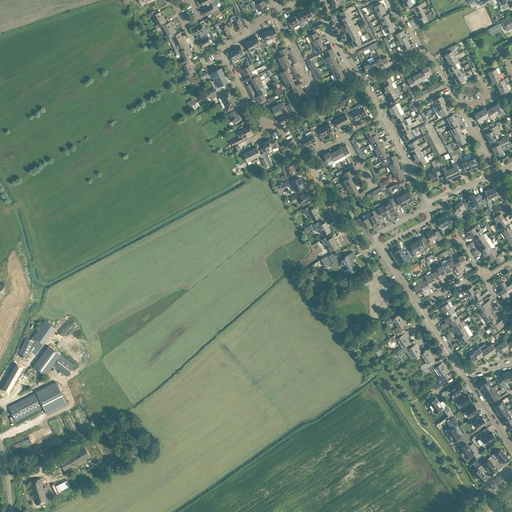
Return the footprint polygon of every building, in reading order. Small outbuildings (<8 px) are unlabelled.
[(267,7),(264,0),(262,1),(260,0),(256,0),(254,1),(257,9),(256,10),(258,15),(264,12),(262,9),(267,7)] [(330,0),(333,5),(332,6),(334,8),(346,2),(345,0),(330,0)] [(408,7),(412,5),(416,3),(414,0),(409,0),(403,3),(407,11),(409,9),(408,7)] [(511,0),(501,0),(503,2),(504,4),(500,6),(502,10),(506,9),(509,7),(510,7),(511,9),(511,8),(511,0)] [(216,5),(215,3),(211,5),(203,9),(207,15),(213,12),(214,15),(217,13),(220,12),(218,9),(217,9),(216,6),(216,5)] [(377,12),(386,8),(385,5),(383,6),(381,3),(374,7),(377,12)] [(415,13),(423,10),(420,4),(411,9),(412,11),(414,10),(415,13)] [(303,11),(307,19),(313,16),(309,7),(303,10),(303,11)] [(379,17),(387,14),(385,11),(387,10),(386,8),(377,12),(379,17)] [(237,19),(233,21),(238,29),(239,29),(240,29),(242,28),(242,27),(243,26),(243,25),(246,23),(241,14),(240,12),(239,9),(236,10),(235,11),(235,12),(237,16),(236,17),(237,19)] [(340,19),(349,15),(346,9),(339,13),(341,16),(339,17),(340,19)] [(416,20),(425,15),(423,10),(415,13),(417,17),(415,17),(416,20)] [(163,26),(170,22),(167,23),(164,17),(163,17),(160,11),(156,13),(153,15),(157,24),(155,25),(156,29),(163,26)] [(302,22),(307,19),(303,11),(298,14),(300,19),(297,20),(299,23),(300,25),(300,26),(303,25),(302,22)] [(382,23),(390,19),(388,16),(390,15),(389,13),(387,14),(379,17),(382,23)] [(299,23),(297,20),(295,15),(289,18),(292,23),(289,24),(292,31),(295,29),(294,28),(300,25),(299,23)] [(345,24),(352,20),(349,15),(340,19),(341,21),(343,20),(345,24)] [(419,21),(421,24),(428,21),(425,15),(416,20),(417,22),(419,21)] [(511,17),(503,22),(506,28),(511,26),(511,17)] [(385,29),(394,24),(393,22),(391,23),(390,19),(382,23),(380,24),(383,30),(385,29)] [(345,30),(355,26),(352,20),(345,24),(346,27),(344,28),(345,30)] [(423,36),(433,31),(431,26),(433,24),(432,21),(425,25),(426,28),(421,30),(423,36)] [(166,39),(169,38),(180,32),(177,33),(174,27),(173,28),(170,22),(163,26),(167,34),(165,36),(166,39)] [(223,26),(222,24),(221,23),(219,22),(215,24),(219,33),(222,31),(225,36),(226,35),(227,35),(229,34),(230,33),(226,24),(223,26)] [(202,25),(193,29),(194,30),(194,31),(195,33),(196,35),(200,33),(202,36),(211,31),(209,28),(206,29),(205,27),(206,27),(204,24),(202,25)] [(388,34),(395,30),(393,27),(395,26),(394,24),(385,29),(388,34)] [(350,35),(357,31),(355,26),(345,30),(347,32),(348,31),(350,35)] [(278,35),(276,32),(274,27),(268,30),(272,38),(278,35)] [(211,44),(215,42),(212,37),(214,37),(212,34),(215,32),(214,30),(211,31),(202,36),(203,38),(204,39),(199,41),(200,43),(200,44),(201,45),(202,46),(202,47),(211,43),(211,44)] [(268,30),(262,33),(263,35),(265,39),(262,41),(266,47),(267,47),(268,46),(269,46),(269,45),(268,44),(267,43),(273,41),(272,38),(268,30)] [(398,40),(408,35),(406,33),(405,34),(403,30),(395,34),(398,40)] [(351,41),(360,36),(357,31),(350,35),(352,38),(350,39),(351,41)] [(423,36),(426,40),(436,35),(433,31),(423,36)] [(176,49),(187,44),(184,37),(183,38),(180,32),(169,38),(174,46),(175,46),(176,49)] [(309,43),(312,41),(321,36),(320,34),(318,35),(317,32),(308,36),(308,37),(306,38),(309,43)] [(401,45),(409,41),(407,38),(409,37),(408,35),(398,40),(401,45)] [(440,42),(437,35),(427,40),(431,47),(434,45),(436,49),(445,44),(443,41),(440,42)] [(251,40),(255,48),(256,48),(255,47),(261,44),(263,49),(266,47),(262,41),(260,42),(257,36),(251,39),(251,40)] [(311,48),(315,47),(322,43),(321,39),(322,39),(321,36),(312,41),(309,43),(311,48)] [(358,37),(351,41),(355,49),(357,47),(356,45),(361,43),(363,42),(361,36),(360,36),(358,37)] [(250,51),(255,48),(251,40),(246,43),(249,49),(246,50),(249,57),(251,60),(254,58),(250,51)] [(406,50),(413,46),(412,44),(410,45),(409,41),(401,45),(404,51),(406,50)] [(315,47),(318,52),(327,47),(326,45),(324,46),(322,43),(315,47)] [(192,57),(189,51),(190,51),(187,44),(176,49),(176,50),(174,51),(176,54),(180,55),(182,54),(185,60),(190,58),(192,57)] [(376,49),(374,46),(373,44),(368,46),(369,49),(370,52),(376,49)] [(455,56),(452,51),(453,50),(453,49),(458,47),(457,44),(452,46),(445,50),(447,53),(443,56),(445,58),(446,57),(448,61),(455,56)] [(325,58),(326,58),(335,53),(331,45),(329,47),(330,49),(322,53),(325,58)] [(240,46),(235,49),(239,58),(240,59),(245,57),(246,58),(249,57),(246,50),(243,52),(240,46)] [(406,50),(409,55),(414,52),(415,54),(417,53),(413,46),(406,50)] [(279,51),(282,56),(285,54),(286,54),(289,53),(292,51),(291,49),(288,50),(287,47),(285,47),(279,51)] [(233,61),(239,58),(235,49),(234,49),(235,50),(229,53),(233,61)] [(334,56),(336,55),(335,53),(326,58),(329,63),(336,59),(334,56)] [(288,60),(286,54),(285,54),(282,56),(278,58),(281,64),(288,60)] [(378,54),(373,57),(375,61),(379,68),(382,66),(383,68),(385,67),(381,60),(380,58),(379,55),(378,54)] [(455,64),(458,62),(459,62),(455,56),(448,61),(450,64),(449,64),(450,67),(455,64)] [(393,63),(391,61),(389,62),(387,57),(381,60),(385,67),(393,63)] [(193,65),(190,58),(185,60),(178,63),(180,67),(183,65),(188,74),(185,76),(187,79),(193,76),(191,73),(195,71),(192,65),(193,65)] [(340,64),(339,62),(337,63),(336,59),(329,63),(331,68),(340,64)] [(283,69),(291,65),(288,60),(281,64),(283,69)] [(375,70),(379,68),(375,61),(369,63),(374,73),(376,71),(375,70)] [(450,74),(461,67),(458,62),(455,64),(450,67),(448,68),(450,71),(448,72),(450,74)] [(312,71),(315,70),(317,69),(314,63),(309,66),(311,69),(312,71)] [(372,74),(374,73),(369,63),(364,66),(368,74),(371,72),(372,74)] [(340,67),(341,66),(340,64),(331,68),(334,74),(341,70),(340,67)] [(422,69),(426,76),(433,72),(429,65),(422,69)] [(244,75),(252,71),(249,66),(245,68),(239,71),(240,73),(242,71),(244,75)] [(461,67),(450,74),(451,77),(452,76),(454,79),(464,73),(465,73),(463,70),(461,67)] [(216,79),(225,75),(221,68),(210,73),(212,77),(214,76),(216,79)] [(491,78),(498,75),(496,68),(487,72),(488,75),(489,75),(491,78)] [(283,78),(290,74),(287,69),(280,73),(283,78)] [(421,81),(427,78),(426,76),(422,69),(420,70),(421,72),(418,73),(421,81)] [(346,75),(345,73),(343,74),(341,70),(334,74),(337,79),(346,75)] [(244,82),(255,77),(252,71),(244,75),(246,79),(243,80),(244,82)] [(416,84),(421,81),(418,73),(414,75),(413,73),(411,75),(416,84)] [(464,73),(454,79),(456,82),(455,83),(457,85),(465,80),(468,79),(464,73)] [(285,84),(293,80),(290,74),(283,78),(285,84)] [(216,79),(214,80),(218,87),(228,82),(225,75),(216,79)] [(254,84),(261,80),(258,75),(255,77),(244,82),(251,79),(253,82),(250,84),(246,85),(247,87),(251,86),(254,84)] [(345,78),(347,77),(346,75),(337,79),(340,85),(347,81),(345,78)] [(411,87),(416,84),(411,75),(409,76),(410,77),(407,79),(411,87)] [(495,83),(501,80),(498,75),(491,78),(492,81),(491,82),(492,84),(495,83)] [(384,87),(393,82),(390,76),(383,80),(385,84),(383,85),(384,87)] [(499,88),(506,85),(504,79),(501,80),(495,83),(496,85),(497,85),(499,88)] [(256,89),(264,86),(261,80),(254,84),(256,89)] [(302,82),(295,85),(293,80),(285,84),(288,89),(292,87),(302,82)] [(300,85),(303,84),(302,82),(292,87),(295,93),(302,89),(300,85)] [(385,93),(394,88),(391,83),(393,82),(384,87),(386,90),(384,91),(385,93)] [(500,95),(509,91),(506,85),(499,88),(500,92),(499,92),(500,95)] [(259,95),(267,91),(264,86),(256,89),(259,95)] [(390,97),(397,94),(394,88),(385,93),(386,95),(388,94),(390,97)] [(221,103),(233,97),(232,96),(231,96),(228,91),(226,92),(224,89),(217,93),(220,98),(219,99),(221,103)] [(308,93),(307,91),(304,92),(302,89),(295,93),(298,98),(308,93)] [(258,102),(266,99),(263,93),(267,91),(259,95),(256,96),(252,98),(253,100),(256,99),(258,102)] [(391,104),(400,99),(397,94),(390,97),(392,101),(390,102),(391,104)] [(437,105),(444,101),(440,94),(438,95),(439,97),(437,98),(436,96),(429,100),(431,103),(436,102),(437,105)] [(227,112),(234,109),(233,106),(235,104),(233,99),(233,97),(221,103),(223,108),(224,107),(227,112)] [(357,109),(361,117),(367,114),(364,108),(367,107),(363,101),(360,102),(361,103),(356,106),(357,109)] [(435,106),(432,108),(435,113),(438,111),(446,107),(444,104),(446,103),(444,101),(437,105),(435,106)] [(281,112),(286,109),(283,102),(277,105),(281,112)] [(291,112),(294,110),(290,103),(288,104),(287,102),(286,102),(284,103),(283,102),(286,109),(288,113),(288,112),(290,116),(292,115),(291,112)] [(507,112),(503,106),(500,108),(497,103),(494,104),(495,105),(492,107),(496,115),(502,112),(503,114),(507,112)] [(391,113),(398,109),(395,104),(390,107),(389,105),(387,106),(391,113)] [(275,115),(281,112),(277,105),(272,107),(275,115)] [(361,117),(357,109),(351,112),(349,107),(346,109),(349,115),(352,113),(356,120),(361,117)] [(441,117),(450,112),(449,110),(447,111),(446,107),(438,111),(441,117)] [(490,116),(486,109),(484,107),(482,108),(483,110),(480,111),(484,119),(489,116),(490,116)] [(491,118),(496,115),(492,107),(489,109),(488,108),(486,109),(490,116),(489,116),(491,118)] [(235,124),(240,121),(240,120),(242,119),(243,118),(244,117),(242,113),(241,114),(240,113),(237,112),(236,109),(228,113),(231,117),(234,116),(235,118),(232,120),(235,124)] [(347,116),(349,115),(346,109),(343,110),(345,115),(340,117),(344,125),(350,122),(347,116)] [(392,120),(401,115),(398,109),(391,113),(393,117),(391,118),(392,120)] [(478,122),(484,119),(480,111),(476,113),(476,112),(473,114),(478,122)] [(449,123),(458,118),(457,116),(455,117),(454,114),(446,118),(449,123)] [(397,124),(404,120),(401,115),(392,120),(393,122),(395,121),(397,124)] [(344,125),(340,117),(334,120),(332,116),(329,118),(333,124),(335,122),(338,128),(344,125)] [(330,125),(333,124),(329,118),(326,119),(328,122),(322,125),(323,126),(327,133),(333,130),(330,125)] [(452,128),(459,124),(458,121),(459,120),(458,118),(449,123),(452,128)] [(402,129),(409,125),(406,119),(404,120),(397,124),(398,126),(400,125),(402,129)] [(238,127),(235,128),(237,132),(240,130),(243,137),(252,133),(251,131),(251,130),(252,130),(250,127),(249,128),(248,126),(245,127),(243,124),(238,127)] [(425,124),(419,128),(423,134),(427,132),(428,132),(429,131),(427,128),(426,125),(425,124)] [(452,128),(448,131),(451,136),(453,135),(461,131),(459,128),(461,127),(459,124),(452,128)] [(327,133),(323,126),(317,129),(315,125),(312,127),(316,133),(319,131),(322,137),(328,134),(327,133)] [(403,135),(412,130),(409,125),(402,129),(403,132),(402,133),(403,135)] [(486,134),(489,142),(497,138),(495,134),(499,133),(496,126),(489,129),(491,131),(486,134)] [(316,140),(313,134),(316,133),(312,127),(310,128),(311,131),(306,134),(306,135),(311,143),(316,140)] [(369,138),(378,133),(376,131),(375,132),(373,129),(366,132),(369,138)] [(407,142),(409,141),(408,139),(413,137),(416,135),(413,130),(412,130),(403,135),(407,142)] [(456,140),(465,135),(464,133),(462,134),(461,131),(453,135),(456,140)] [(369,145),(370,144),(379,139),(377,136),(379,135),(378,133),(369,138),(366,139),(369,145)] [(429,133),(423,136),(426,142),(428,141),(431,139),(429,133)] [(302,142),(306,147),(311,144),(311,143),(306,135),(305,135),(305,137),(304,137),(301,135),(297,137),(300,143),(302,142)] [(459,146),(466,142),(465,138),(466,137),(465,135),(456,140),(459,146)] [(240,137),(231,142),(233,146),(242,141),(240,137)] [(497,145),(492,147),(495,155),(498,154),(499,156),(504,154),(503,152),(502,150),(511,145),(511,143),(508,137),(502,139),(496,142),(497,145)] [(275,141),(273,138),(268,140),(273,149),(277,146),(278,148),(280,147),(276,140),(275,141)] [(369,144),(369,145),(372,150),(373,150),(374,149),(383,144),(382,142),(381,143),(379,139),(369,144)] [(273,149),(268,140),(267,140),(265,141),(265,142),(263,143),(265,146),(263,147),(267,155),(274,151),(273,149)] [(409,151),(418,146),(415,141),(408,144),(410,148),(408,149),(409,151)] [(240,154),(239,151),(241,150),(238,144),(232,147),(235,152),(237,155),(240,154)] [(377,154),(385,150),(383,147),(385,146),(383,144),(374,149),(377,154)] [(344,155),(350,152),(346,145),(343,147),(342,145),(340,146),(344,155)] [(339,158),(344,155),(340,146),(337,147),(338,149),(335,151),(339,158)] [(414,155),(421,151),(418,146),(409,151),(410,153),(412,152),(414,155)] [(250,150),(255,161),(259,159),(258,158),(256,158),(256,157),(260,155),(257,147),(250,150)] [(252,163),(255,161),(250,150),(243,154),(247,161),(252,159),(252,160),(251,161),(252,163)] [(377,154),(380,159),(389,155),(388,152),(386,153),(385,150),(377,154)] [(333,161),(339,158),(335,151),(332,153),(331,151),(329,152),(333,161)] [(415,162),(424,157),(421,151),(414,155),(415,159),(414,160),(415,162)] [(334,162),(333,161),(329,152),(321,156),(323,158),(325,163),(327,162),(329,165),(334,162)] [(390,164),(398,160),(394,152),(391,153),(393,155),(388,158),(390,164)] [(476,160),(478,158),(476,153),(470,156),(471,159),(468,160),(472,168),(478,165),(476,160)] [(418,163),(419,166),(427,162),(424,157),(415,162),(416,164),(418,163)] [(472,168),(468,160),(465,161),(464,159),(461,160),(466,171),(472,168)] [(392,170),(399,166),(397,163),(399,162),(398,160),(390,164),(389,165),(392,170)] [(292,164),(291,165),(289,166),(287,163),(288,162),(280,166),(282,170),(283,169),(285,174),(282,176),(284,180),(288,178),(288,177),(297,172),(292,164)] [(454,176),(460,173),(455,163),(452,164),(453,167),(450,169),(454,176)] [(394,175),(404,171),(402,168),(401,169),(399,166),(392,170),(394,175)] [(433,172),(428,174),(432,182),(439,179),(437,175),(440,174),(437,167),(432,169),(433,172)] [(454,176),(450,169),(447,170),(445,167),(442,168),(447,179),(454,176)] [(357,173),(356,171),(353,173),(352,169),(344,173),(347,179),(343,181),(351,177),(354,175),(357,173)] [(397,181),(405,177),(403,174),(405,173),(404,171),(394,175),(397,181)] [(294,177),(287,180),(292,188),(294,192),(296,191),(304,186),(300,178),(295,181),(293,178),(295,177),(294,177)] [(346,186),(354,182),(351,177),(343,181),(346,186)] [(349,192),(357,188),(354,182),(346,186),(349,192)] [(499,196),(494,187),(491,189),(494,197),(495,199),(496,198),(499,202),(502,200),(503,200),(500,195),(499,195),(500,195),(499,196)] [(352,197),(359,193),(357,188),(349,192),(352,197)] [(490,199),(494,197),(491,189),(490,188),(484,192),(487,197),(484,198),(487,203),(491,201),(490,199)] [(403,195),(407,203),(413,200),(410,194),(412,193),(410,189),(408,191),(409,192),(403,195)] [(295,195),(290,197),(292,200),(297,198),(298,200),(299,199),(303,205),(308,202),(312,200),(308,193),(303,195),(301,191),(295,195)] [(370,197),(368,194),(366,195),(363,191),(359,193),(352,197),(356,195),(359,200),(366,196),(367,199),(370,197)] [(399,202),(402,206),(407,203),(403,195),(402,193),(393,198),(396,203),(399,202)] [(473,194),(467,198),(472,206),(475,205),(477,208),(480,206),(480,205),(483,203),(479,194),(474,197),(473,194)] [(396,205),(396,203),(393,198),(388,200),(389,202),(384,205),(389,213),(396,210),(394,206),(396,205)] [(456,209),(453,210),(457,217),(458,218),(459,218),(463,215),(461,212),(463,211),(463,210),(464,210),(464,211),(466,210),(469,209),(466,202),(463,204),(461,200),(457,203),(458,204),(454,206),(456,209)] [(382,217),(389,213),(384,205),(380,207),(379,205),(374,208),(378,215),(381,213),(382,217)] [(313,220),(320,216),(318,211),(317,212),(314,207),(312,209),(310,206),(303,210),(306,215),(310,213),(313,220)] [(365,214),(372,225),(378,221),(376,218),(379,216),(378,215),(374,208),(375,210),(369,213),(368,212),(365,214)] [(500,220),(504,217),(501,213),(502,212),(501,210),(498,212),(499,214),(493,217),(497,222),(500,220)] [(445,215),(438,219),(442,227),(453,221),(448,212),(444,214),(445,215)] [(372,225),(365,214),(363,215),(363,216),(356,219),(360,226),(363,225),(365,228),(372,225)] [(511,219),(511,216),(510,218),(508,214),(504,217),(500,220),(503,225),(507,222),(511,219)] [(511,219),(507,222),(503,225),(500,227),(503,232),(510,227),(509,225),(511,222),(511,219)] [(323,235),(331,231),(328,227),(327,225),(326,222),(322,224),(321,221),(314,225),(317,231),(320,229),(323,235)] [(467,228),(464,230),(468,237),(482,228),(481,229),(480,227),(478,225),(474,228),(473,227),(472,227),(470,228),(470,229),(468,230),(467,228)] [(503,232),(501,234),(504,238),(506,237),(511,233),(511,229),(510,227),(503,232)] [(474,241),(483,235),(481,233),(483,232),(483,231),(483,229),(482,228),(468,237),(469,239),(473,236),(475,239),(474,240),(474,241)] [(442,238),(438,230),(433,233),(432,230),(426,233),(431,241),(436,238),(437,241),(442,238)] [(483,235),(474,241),(477,245),(486,240),(483,235)] [(329,251),(338,247),(335,241),(336,241),(333,236),(330,238),(328,236),(322,239),(325,245),(326,245),(329,251)] [(429,247),(426,240),(423,242),(421,238),(418,240),(419,240),(416,242),(420,250),(423,247),(425,250),(429,247)] [(480,250),(492,242),(489,238),(488,238),(486,240),(477,245),(480,250)] [(419,250),(420,250),(416,242),(412,244),(412,243),(409,245),(411,248),(408,250),(412,257),(416,255),(421,253),(419,250)] [(485,254),(495,248),(495,247),(492,242),(480,250),(482,249),(485,254)] [(411,257),(408,251),(405,253),(402,248),(395,252),(400,262),(411,257)] [(492,258),(497,254),(495,251),(497,250),(495,248),(485,254),(484,255),(485,257),(489,254),(492,258)] [(353,252),(345,256),(346,257),(339,261),(342,266),(348,262),(350,267),(349,268),(348,268),(345,270),(348,274),(354,271),(355,273),(360,271),(356,264),(354,265),(352,260),(356,258),(353,252)] [(497,264),(504,259),(502,256),(504,255),(502,252),(497,254),(492,258),(490,259),(492,261),(496,259),(498,263),(497,264)] [(323,258),(321,259),(325,266),(330,264),(332,267),(337,264),(337,263),(339,262),(337,260),(337,259),(337,258),(336,257),(334,253),(323,258)] [(459,261),(462,265),(467,263),(467,264),(470,263),(468,259),(466,260),(463,255),(457,257),(457,258),(459,261)] [(461,277),(453,261),(451,258),(446,261),(447,263),(452,271),(454,269),(455,271),(459,278),(461,277)] [(462,269),(463,268),(464,270),(462,265),(459,261),(457,258),(453,261),(461,277),(463,276),(460,270),(462,269)] [(447,263),(442,265),(446,274),(448,276),(453,273),(452,271),(447,263)] [(443,275),(446,274),(442,265),(437,268),(442,276),(443,279),(444,278),(443,275)] [(444,282),(443,279),(442,276),(437,268),(434,270),(435,272),(431,274),(435,280),(439,278),(442,283),(444,282)] [(427,274),(424,276),(430,286),(431,288),(433,287),(431,282),(435,280),(431,274),(430,271),(426,273),(427,274)] [(420,278),(418,279),(426,295),(428,294),(428,293),(426,289),(428,287),(429,289),(431,288),(430,286),(424,276),(420,278)] [(413,283),(411,284),(413,287),(414,287),(418,295),(420,294),(419,292),(422,291),(424,296),(426,295),(418,279),(415,281),(416,283),(417,285),(414,286),(414,285),(413,283)] [(511,285),(510,283),(509,283),(510,285),(507,286),(504,282),(502,283),(510,296),(511,294),(511,292),(511,291),(511,285)] [(498,290),(503,298),(506,296),(508,297),(510,296),(502,283),(500,284),(502,287),(498,290)] [(479,291),(478,289),(474,291),(472,289),(474,288),(472,286),(465,291),(467,295),(466,296),(466,297),(467,298),(472,295),(479,291)] [(485,292),(482,295),(479,291),(472,295),(474,299),(472,300),(474,303),(481,298),(487,295),(485,292)] [(489,302),(494,299),(491,295),(489,297),(490,299),(489,300),(484,303),(480,306),(483,310),(488,308),(489,307),(491,306),(489,302)] [(484,303),(489,300),(487,297),(483,300),(481,298),(474,303),(477,307),(480,306),(484,303)] [(444,302),(437,306),(442,313),(444,312),(451,307),(448,302),(447,300),(444,302)] [(443,320),(444,319),(455,312),(451,307),(444,312),(446,315),(442,318),(443,320)] [(483,317),(493,311),(491,308),(490,308),(489,307),(488,308),(483,310),(480,312),(483,317)] [(487,322),(496,316),(493,311),(483,317),(487,322)] [(444,319),(446,322),(441,325),(442,327),(445,325),(450,322),(458,317),(455,312),(444,319)] [(401,331),(402,331),(407,327),(399,314),(393,318),(392,317),(386,321),(388,325),(390,323),(390,324),(393,322),(394,321),(398,327),(392,331),(395,335),(394,335),(395,335),(401,331)] [(493,325),(490,327),(489,328),(493,334),(501,329),(500,327),(503,325),(501,322),(506,319),(504,314),(500,317),(501,319),(499,321),(497,322),(493,325)] [(497,322),(499,321),(496,316),(487,322),(490,327),(493,325),(497,322)] [(453,326),(461,322),(458,317),(450,322),(453,326)] [(55,327),(45,319),(33,336),(43,343),(55,327)] [(454,333),(464,326),(461,322),(453,326),(451,328),(454,333)] [(460,336),(467,331),(464,326),(454,333),(458,338),(460,336)] [(410,343),(402,331),(401,331),(395,335),(394,335),(389,339),(389,340),(392,344),(395,342),(398,339),(403,347),(404,347),(410,343)] [(460,336),(463,341),(470,336),(467,331),(460,336)] [(43,343),(33,336),(31,339),(35,342),(33,346),(34,346),(30,351),(35,355),(43,343)] [(19,353),(27,357),(34,342),(25,338),(19,353)] [(507,344),(505,340),(499,344),(504,351),(507,349),(508,350),(510,349),(507,344)] [(415,358),(421,353),(413,341),(410,343),(404,347),(403,347),(397,351),(400,356),(406,352),(410,350),(415,358)] [(495,342),(492,344),(497,352),(499,355),(502,354),(501,353),(504,351),(499,344),(498,341),(495,342)] [(495,354),(497,352),(492,344),(487,347),(491,354),(494,352),(495,354)] [(49,346),(34,366),(46,375),(53,365),(67,376),(75,365),(49,346)] [(484,356),(481,351),(479,347),(479,348),(478,346),(473,349),(472,348),(478,358),(482,356),(482,357),(484,356)] [(488,356),(491,354),(487,347),(481,351),(484,356),(487,359),(489,358),(488,356)] [(475,360),(478,358),(472,348),(465,353),(469,359),(470,358),(474,363),(476,361),(475,360)] [(428,368),(436,362),(427,349),(421,353),(427,362),(421,366),(423,371),(428,368)] [(446,373),(448,372),(440,359),(436,362),(428,368),(430,372),(436,368),(442,376),(440,377),(443,382),(449,378),(446,373)] [(15,362),(0,387),(0,388),(10,394),(13,387),(12,387),(14,384),(15,385),(24,368),(15,362)] [(510,380),(509,372),(503,374),(504,376),(501,377),(501,376),(500,376),(503,380),(503,381),(510,380)] [(485,378),(478,383),(482,388),(482,387),(488,383),(491,381),(488,376),(485,378)] [(9,407),(20,429),(68,404),(56,382),(36,392),(36,393),(9,407)] [(455,386),(455,387),(451,389),(454,394),(451,396),(454,399),(462,394),(460,391),(464,389),(463,387),(461,384),(460,383),(458,385),(457,384),(455,386)] [(485,392),(491,388),(488,383),(482,387),(485,392)] [(485,392),(488,397),(495,393),(497,391),(494,386),(491,388),(485,392)] [(488,397),(492,402),(500,396),(497,391),(495,393),(488,397)] [(466,403),(466,404),(466,403),(469,402),(469,401),(471,400),(470,399),(471,399),(469,396),(469,395),(468,396),(467,394),(463,397),(462,394),(454,399),(456,403),(459,401),(462,406),(466,403)] [(429,402),(428,403),(434,413),(437,411),(438,411),(439,412),(443,409),(448,416),(453,413),(448,406),(444,400),(439,403),(436,398),(433,400),(432,399),(430,401),(428,402),(429,402)] [(495,406),(498,411),(504,407),(506,406),(503,401),(495,406)] [(469,408),(465,411),(468,416),(467,416),(469,420),(476,416),(474,413),(478,410),(477,409),(477,408),(475,405),(475,406),(474,405),(472,406),(471,406),(469,407),(469,408)] [(501,416),(509,410),(506,406),(504,407),(498,411),(501,416)] [(504,421),(511,415),(511,414),(509,410),(501,416),(504,421)] [(455,427),(447,432),(447,433),(449,436),(453,441),(454,440),(455,441),(458,439),(457,439),(461,436),(458,431),(463,428),(454,415),(449,419),(455,427)] [(476,416),(469,420),(471,423),(473,422),(476,427),(478,429),(481,427),(480,425),(485,421),(481,416),(477,418),(476,416)] [(480,439),(477,441),(480,446),(483,444),(484,445),(495,437),(492,432),(491,433),(488,435),(486,431),(485,432),(484,431),(481,433),(482,434),(478,436),(480,439)] [(478,450),(474,445),(470,448),(466,444),(464,446),(463,445),(460,447),(460,448),(458,450),(460,453),(461,453),(465,459),(473,454),(478,450)] [(85,447),(62,460),(67,469),(90,456),(85,447)] [(495,452),(492,455),(497,460),(500,458),(503,461),(504,460),(504,461),(505,461),(507,458),(507,457),(506,455),(504,453),(504,452),(503,453),(500,449),(496,453),(495,452)] [(488,461),(484,464),(485,465),(487,467),(492,472),(496,467),(493,464),(496,461),(491,456),(487,460),(488,461)] [(485,478),(486,477),(483,473),(486,471),(481,465),(477,469),(478,470),(474,473),(477,477),(479,480),(480,479),(481,481),(482,480),(482,481),(483,481),(485,478),(485,479),(485,478)] [(45,471),(48,478),(56,476),(54,468),(45,471)] [(40,478),(29,482),(32,489),(33,492),(37,505),(49,501),(47,493),(48,492),(47,486),(46,487),(43,487),(40,478)] [(68,478),(49,486),(52,494),(72,486),(68,478)] [(511,487),(502,497),(511,506),(511,487)]
